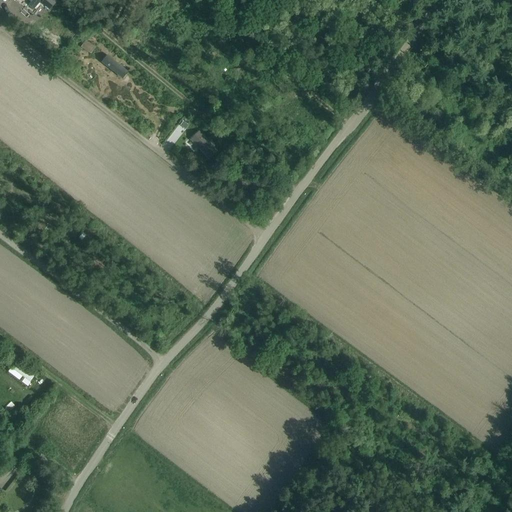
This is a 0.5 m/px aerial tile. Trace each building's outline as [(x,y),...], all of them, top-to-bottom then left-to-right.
[(27,0),(31,3),(29,6),(33,10),(41,2),(40,1),(40,0),(27,0)] [(96,46),(86,40),(81,48),(91,55),(96,46)] [(102,62),(124,77),(128,71),(107,55),(102,62)] [(217,151),(214,148),(215,147),(213,145),(212,146),(200,133),(191,141),(209,159),(217,151)] [(236,158),(230,165),(232,172),(225,180),(233,186),(242,175),(246,178),(249,174),(245,172),(248,168),(236,158)] [(17,363),(12,369),(30,383),(35,377),(17,363)]
